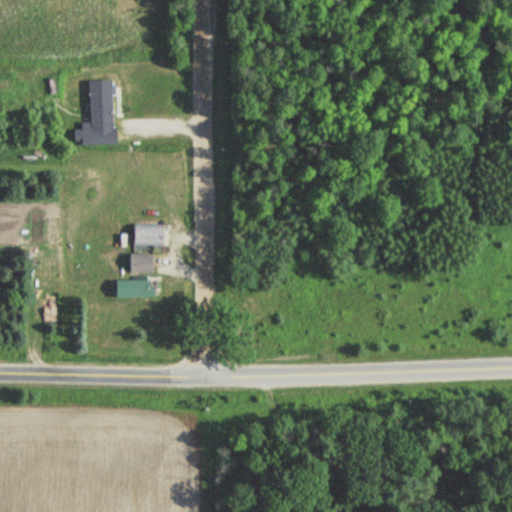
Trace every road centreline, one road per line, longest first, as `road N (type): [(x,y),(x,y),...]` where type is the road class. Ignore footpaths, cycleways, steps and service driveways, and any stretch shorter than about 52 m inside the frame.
road 1 (residential): [(0,368),(207,374),(511,362)]
road 2 (residential): [(207,374),(201,0)]
